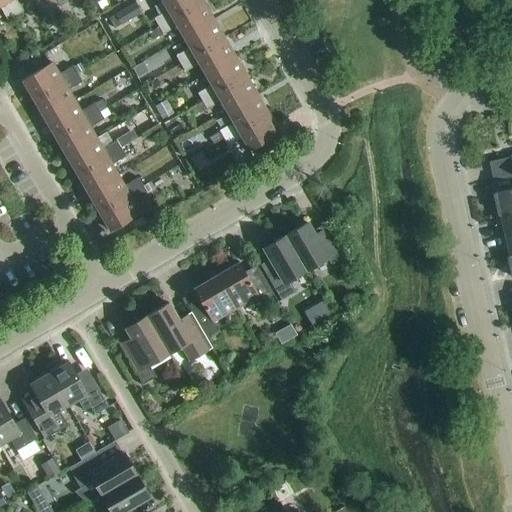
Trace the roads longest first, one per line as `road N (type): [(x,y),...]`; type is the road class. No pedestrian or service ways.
road 1 (residential): [(261,0),(325,110),(327,146),(313,166),(102,287)]
road 2 (residential): [(511,436),(442,137),(443,120),(463,95),(511,88)]
road 3 (residential): [(192,511),(72,305)]
road 4 (residential): [(70,229),(0,109)]
